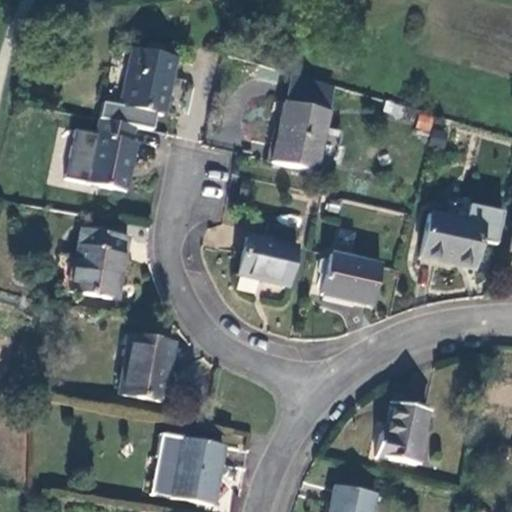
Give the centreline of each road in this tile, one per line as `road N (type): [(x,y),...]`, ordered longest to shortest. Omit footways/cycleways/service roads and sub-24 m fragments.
road 1 (residential): [(304,387),(214,337),(176,262),(191,184)]
road 2 (residential): [(304,387),(390,344),(442,328),(511,323)]
road 3 (residential): [(274,511),(304,387)]
